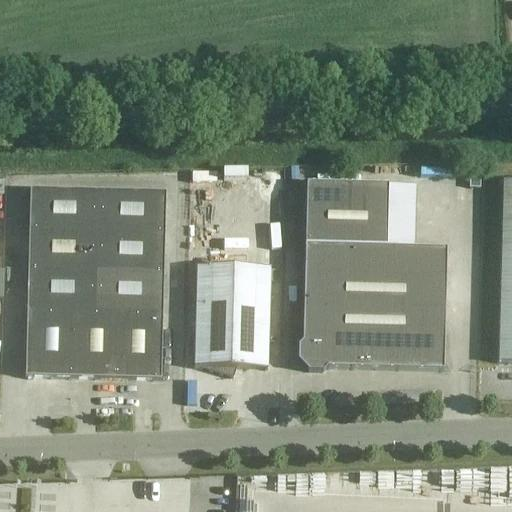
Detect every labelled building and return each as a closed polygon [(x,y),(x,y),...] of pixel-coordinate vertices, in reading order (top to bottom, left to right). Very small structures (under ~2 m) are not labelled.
[(511,184),(502,185),(497,366),(508,366),(511,365),(511,184)] [(445,253),(412,252),(413,191),(387,190),(387,189),(305,187),(302,346),(298,350),(297,364),(307,375),(322,375),(326,371),(442,374),(445,253)] [(29,193),(28,233),(96,235),(97,194),(29,193)] [(97,194),(96,235),(164,236),(165,196),(97,194)] [(95,274),(96,235),(28,233),(27,273),(95,274)] [(96,235),(95,274),(163,276),(164,236),(96,235)] [(196,269),(193,371),(199,371),(232,381),(235,372),(266,373),(269,271),(196,269)] [(27,273),(26,312),(71,313),(94,314),(95,274),(27,273)] [(94,314),(116,314),(162,316),(163,276),(95,274),(94,314)] [(70,381),(71,313),(26,312),(24,380),(70,381)] [(94,314),(71,313),(70,381),(114,383),(116,314),(94,314)] [(116,314),(114,383),(160,384),(162,316),(116,314)]
